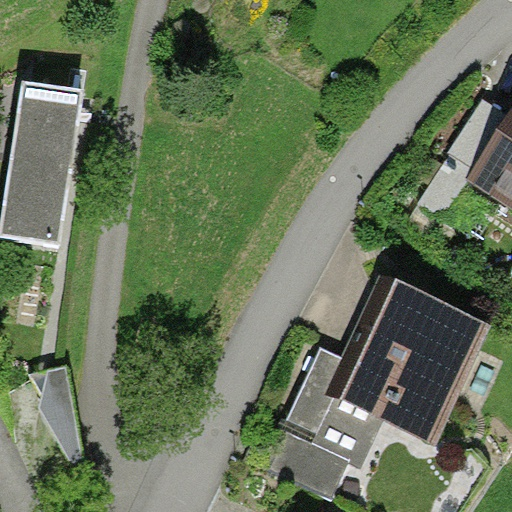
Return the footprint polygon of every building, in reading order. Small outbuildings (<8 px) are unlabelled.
[(82,99),(18,90),(0,221),(0,242),(62,251),(82,99)] [(511,120),(474,178),(511,202),(511,120)] [(437,450),(492,331),(383,281),(348,357),(321,345),(288,421),(315,433),(310,444),(364,471),(386,426),(437,450)] [(67,371),(33,378),(40,410),(79,478),(85,478),(67,371)] [(347,466),(286,434),(270,465),(331,497),(347,466)]
